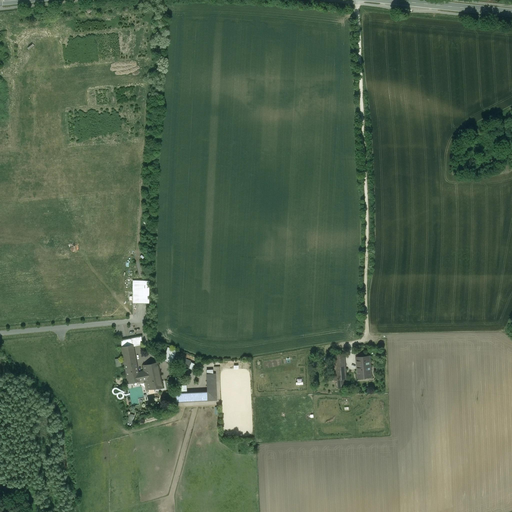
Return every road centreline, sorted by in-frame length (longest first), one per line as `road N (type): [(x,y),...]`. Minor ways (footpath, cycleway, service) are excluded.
road 1 (track): [(357,0),(366,332),(362,341),(337,345)]
road 2 (secondary): [(390,0),(511,12)]
